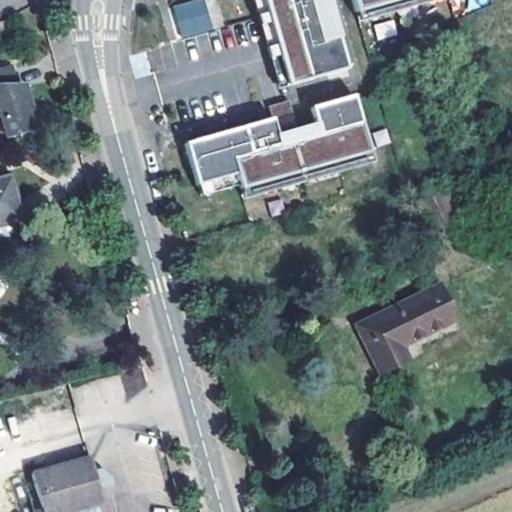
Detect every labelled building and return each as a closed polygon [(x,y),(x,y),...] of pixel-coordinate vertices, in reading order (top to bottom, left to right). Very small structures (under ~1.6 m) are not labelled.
[(227,0),(196,0),(173,7),(185,49),(237,34),(227,0)] [(262,0),(252,0),(278,89),(287,86),(262,0)] [(320,0),(262,0),(287,86),(346,70),(336,36),(322,40),(311,4),(321,1),(320,0)] [(320,0),(321,1),(311,4),(322,40),(336,36),(325,0),(320,0)] [(351,0),(358,22),(436,0),(351,0)] [(394,19),(373,23),(376,39),(397,35),(394,19)] [(7,85),(17,83),(13,66),(3,68),(7,85)] [(0,112),(7,115),(13,136),(30,132),(24,109),(30,106),(24,84),(17,83),(7,85),(3,68),(0,68),(0,112)] [(269,120),(185,143),(198,186),(237,175),(240,185),(241,189),(369,153),(353,96),(310,108),(314,122),(318,134),(276,146),(273,134),(269,120)] [(272,103),(278,127),(295,123),(290,99),(272,103)] [(314,122),(273,134),(276,146),(318,134),(314,122)] [(369,153),(241,189),(243,198),(372,162),(369,153)] [(237,175),(198,186),(200,196),(240,185),(237,175)] [(0,238),(19,233),(15,220),(21,217),(11,177),(0,180),(0,238)] [(444,192),(417,205),(435,244),(461,230),(444,192)] [(457,321),(440,285),(357,326),(380,374),(409,360),(403,347),(457,321)] [(89,458),(32,473),(42,511),(120,511),(111,481),(109,482),(108,476),(98,471),(93,472),(89,458)]
